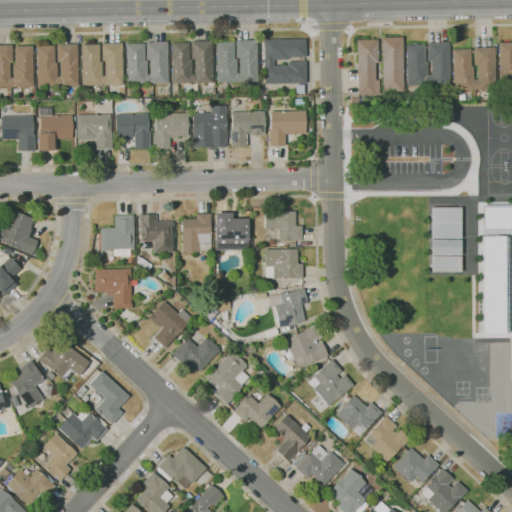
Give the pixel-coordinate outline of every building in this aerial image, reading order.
[(382,91),(381,38),(401,38),(402,91),(382,91)] [(264,84),(262,40),(304,39),(304,57),(286,58),(286,60),(272,60),(272,66),(287,66),(287,62),(305,61),(305,83),(264,84)] [(216,83),(215,42),(233,42),(233,59),(235,59),(236,73),(238,73),(238,59),(235,59),(234,40),(256,40),(257,82),(216,83)] [(357,95),(356,40),(377,40),(377,63),(375,63),(375,80),(378,80),(379,95),(375,95),(357,95)] [(171,84),(170,43),(188,43),(188,60),(190,60),(191,74),(193,74),(193,59),(190,59),(189,41),(211,41),(212,83),(171,84)] [(126,85),(125,44),(143,44),(143,61),(146,61),(146,74),(148,74),(148,60),(145,60),(145,42),(166,42),(167,84),(126,85)] [(81,86),(80,45),(98,45),(98,62),(101,62),(101,76),(104,76),(104,61),(101,61),(101,43),(121,43),(122,85),(81,86)] [(406,86),(405,45),(424,44),(424,62),(426,62),(426,75),(431,75),(431,61),(427,61),(427,43),(447,43),(448,85),(406,86)] [(511,83),(498,84),(497,43),(511,43),(511,83)] [(36,87),(35,46),(53,46),(54,63),(56,63),(56,77),(59,77),(58,62),(56,62),(56,44),(76,44),(77,86),(36,87)] [(0,86),(0,45),(11,45),(11,63),(9,63),(9,75),(14,74),(14,47),(31,46),(32,86),(0,86)] [(494,90),(452,91),(451,50),(470,50),(470,67),(472,67),(473,79),(477,79),(476,66),(473,66),(473,47),(494,47),(494,90)] [(226,147),(191,148),(191,131),(192,131),(191,113),(210,113),(209,107),(226,106),(226,147)] [(246,147),(230,147),(230,144),(227,144),(227,133),(230,132),(230,130),(231,130),(231,112),(232,112),(232,106),(245,106),(246,112),(263,111),(263,135),(246,135),(246,147)] [(38,152),(37,134),(39,134),(38,116),(37,116),(37,108),(51,108),(51,116),(71,116),(71,139),(53,139),(53,151),(38,152)] [(268,146),(268,129),(269,129),(269,111),(304,111),(304,134),(284,135),(284,146),(268,146)] [(153,148),(152,114),(186,113),(187,136),(168,136),(168,147),(153,148)] [(133,149),(133,135),(131,135),(131,138),(129,138),(115,139),(114,115),(147,114),(147,131),(149,131),(149,149),(133,149)] [(110,150),(94,150),(94,136),(93,136),(93,139),(91,139),(76,139),(75,115),(110,115),(110,150)] [(18,151),(17,139),(0,139),(0,116),(33,116),(34,151),(18,151)] [(511,231),(511,205),(482,205),(482,231),(511,231)] [(460,238),(459,207),(429,207),(430,238),(460,238)] [(30,256),(15,249),(15,248),(1,242),(0,243),(0,224),(5,227),(11,211),(33,220),(29,228),(31,229),(28,237),(37,241),(30,256)] [(301,241),(277,241),(277,229),(263,229),(263,212),(294,211),(294,225),(301,225),(301,241)] [(208,213),(193,213),(193,218),(179,219),(180,251),(209,251),(208,213)] [(247,241),(213,241),(213,213),(231,213),(231,219),(247,219),(247,241)] [(170,220),(155,221),(155,214),(137,214),(138,241),(151,241),(151,252),(171,252),(170,220)] [(112,257),(112,249),(108,249),(108,250),(100,250),(99,228),(114,228),(113,216),(132,215),(133,249),(129,249),(129,256),(112,257)] [(503,235),(478,236),(479,333),(504,332),(503,235)] [(430,254),(460,255),(460,239),(430,239),(430,254)] [(7,256),(1,253),(4,247),(10,250),(9,250),(11,251),(10,254),(8,254),(7,256)] [(301,280),(279,280),(279,279),(270,279),(270,277),(264,277),(264,267),(263,267),(263,250),(278,250),(296,250),(296,264),(301,264),(301,280)] [(460,271),(459,256),(429,256),(429,271),(460,271)] [(3,296),(0,292),(0,266),(9,257),(19,269),(12,276),(14,279),(12,281),(16,285),(3,296)] [(129,268),(92,269),(93,293),(111,293),(111,308),(130,308),(129,268)] [(305,303),(302,289),(270,294),(276,326),(303,321),(300,304),(305,303)] [(163,347),(190,318),(180,308),(175,313),(162,300),(147,316),(159,328),(152,336),(163,347)] [(326,355),(319,339),(313,325),(283,339),(297,368),(326,355)] [(197,372),(218,349),(204,337),(195,346),(185,337),(169,354),(182,365),(186,361),(197,372)] [(34,358),(43,346),(53,354),(60,343),(87,362),(78,374),(68,367),(60,377),(34,358)] [(223,404),(248,377),(240,370),(245,364),(229,350),(203,378),(215,389),(211,393),(223,404)] [(27,408),(8,381),(20,372),(17,368),(29,359),(43,378),(33,386),(42,397),(27,408)] [(341,373),(331,359),(305,379),(325,406),(352,385),(342,372),(341,373)] [(88,384),(100,371),(127,396),(116,408),(121,412),(109,426),(92,411),(104,398),(88,384)] [(279,406),(265,393),(256,403),(246,394),(231,410),(243,422),(247,418),(258,428),(279,406)] [(380,412),(369,401),(364,406),(352,394),(333,413),(357,436),(380,412)] [(57,427),(70,412),(79,421),(87,412),(106,428),(95,440),(90,436),(80,448),(57,427)] [(284,460),(308,438),(285,413),(271,426),(283,439),(273,448),(284,460)] [(385,461),(407,438),(383,416),(361,439),(385,461)] [(40,446),(52,433),(74,452),(64,464),(68,467),(57,480),(40,465),(49,455),(40,446)] [(340,465),(315,440),(291,465),(305,480),(309,475),(320,485),(340,465)] [(390,466),(407,482),(412,476),(419,483),(437,464),(426,454),(422,458),(408,447),(390,466)] [(155,467),(165,455),(171,460),(181,448),(204,468),(191,483),(179,472),(171,481),(155,467)] [(5,483),(18,468),(27,476),(34,468),(55,486),(46,497),(37,490),(27,502),(5,483)] [(340,511),(355,511),(365,501),(361,498),(370,488),(347,468),(326,491),(338,502),(334,506),(340,511)] [(454,479),(452,480),(441,468),(418,489),(439,511),(441,511),(465,490),(454,479)] [(140,482),(152,469),(170,485),(159,496),(169,505),(162,511),(147,511),(135,500),(146,488),(140,482)] [(183,511),(209,484),(221,495),(207,510),(209,511),(183,511)] [(0,511),(0,488),(25,511),(24,511),(0,511)] [(392,511),(379,499),(367,511),(362,511),(361,510),(358,511),(392,511)] [(488,511),(483,506),(478,511),(466,499),(452,511),(488,511)] [(112,511),(113,511),(114,511),(121,511),(129,503),(139,511),(112,511)]
